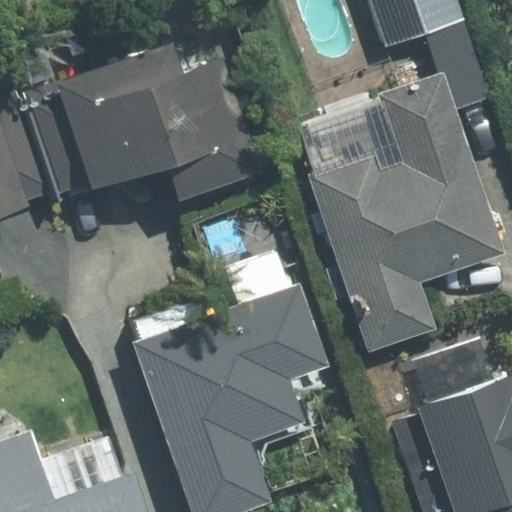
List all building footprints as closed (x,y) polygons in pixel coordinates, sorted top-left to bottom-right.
[(462,0),(363,0),(379,51),(419,38),(461,24),(469,22),(462,0)] [(180,63),(170,35),(50,76),(58,97),(27,107),(59,199),(151,167),(162,198),(255,166),(216,51),(180,63)] [(499,251),(438,71),(375,93),(397,159),(377,166),(373,154),(303,177),(362,354),(430,331),(413,280),(499,251)] [(0,112),(0,214),(50,196),(19,106),(0,112)] [(333,363),(288,241),(207,271),(220,307),(123,342),(185,511),(222,511),(268,495),(247,438),(295,420),(281,381),(333,363)] [(511,511),(511,370),(387,415),(419,511),(511,511)] [(22,411),(0,418),(0,511),(143,511),(126,463),(51,491),(22,411)]
